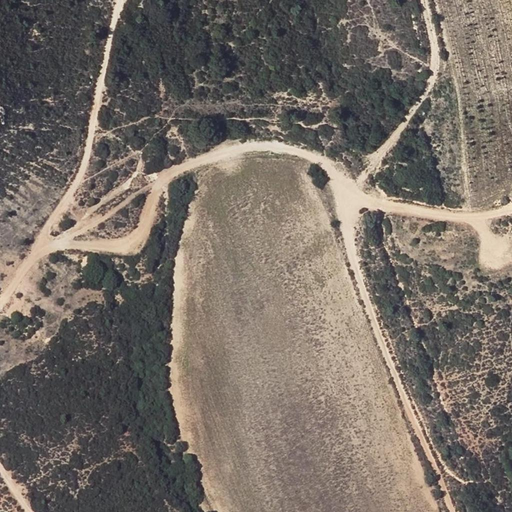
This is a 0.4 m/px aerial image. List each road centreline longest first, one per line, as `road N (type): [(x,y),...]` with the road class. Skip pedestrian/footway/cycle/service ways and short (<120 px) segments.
road 1 (track): [(420,0),(432,56),(424,92),(349,199),(346,228),(356,274),(452,511)]
road 2 (track): [(40,246),(118,185),(229,153),(290,149),(324,166),(349,199),(419,212),(511,206)]
road 3 (track): [(118,0),(77,166),(40,246)]
